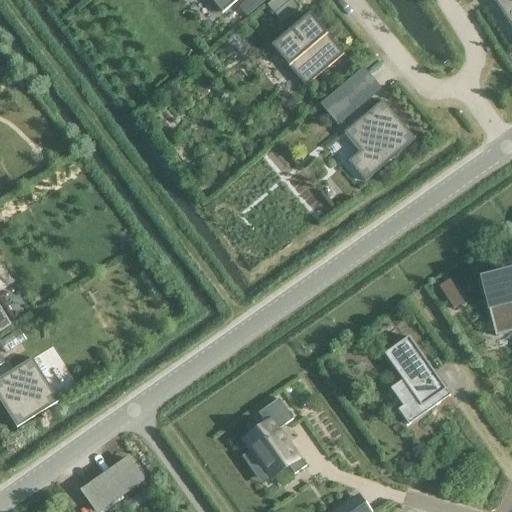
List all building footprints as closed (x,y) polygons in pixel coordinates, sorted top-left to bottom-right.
[(210,0),(222,14),(238,0),(210,0)] [(262,0),(248,0),(239,8),(246,17),(264,2),(262,0)] [(293,0),(273,0),(267,6),(282,24),(301,9),(293,0)] [(462,0),(469,17),(488,10),(484,0),(462,0)] [(511,0),(495,0),(494,1),(511,29),(511,0)] [(305,87),(343,55),(310,15),(272,48),(305,87)] [(360,74),(342,90),(349,99),(368,83),(360,74)] [(364,184),(415,140),(383,101),(344,133),(360,152),(347,163),(364,184)] [(479,278),(495,338),(511,334),(511,275),(511,269),(479,278)] [(447,322),(459,313),(442,292),(431,301),(447,322)] [(0,308),(0,332),(11,326),(0,308)] [(409,338),(384,355),(403,381),(395,387),(407,404),(398,411),(409,426),(438,405),(434,399),(446,391),(409,338)] [(0,379),(0,402),(16,429),(59,402),(32,359),(0,379)] [(244,440),(271,479),(289,467),(294,475),(306,467),(299,458),(298,459),(278,431),(293,420),(278,400),(258,414),(266,425),(244,440)] [(129,461),(84,493),(97,511),(98,511),(143,481),(129,461)] [(145,491),(124,506),(128,511),(138,511),(152,502),(145,491)]
